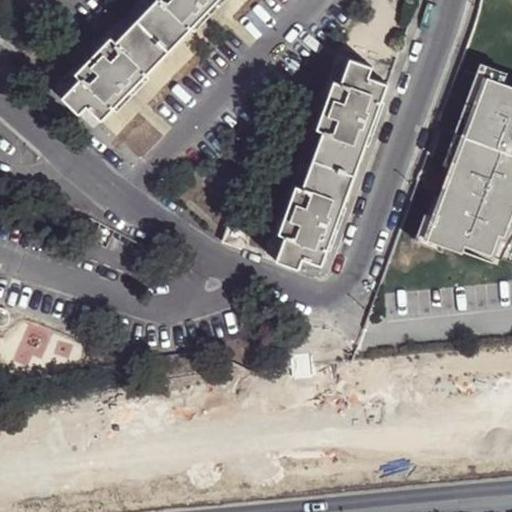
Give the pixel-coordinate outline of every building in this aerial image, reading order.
[(148,0),(149,1),(128,22),(165,57),(219,0),(148,0)] [(71,81),(52,100),(72,119),(80,112),(96,128),(165,57),(128,22),(109,44),(103,39),(67,76),(71,81)] [(372,66),(343,58),(334,83),(328,81),(309,133),(315,135),(306,162),(353,179),(387,85),(367,77),(372,66)] [(511,71),(482,61),(444,162),(454,165),(488,75),(511,83),(511,71)] [(511,83),(488,75),(454,165),(436,215),(427,237),(445,243),(463,250),(465,242),(491,252),(499,232),(504,234),(509,222),(511,213),(511,83)] [(269,265),(294,274),(298,264),(316,270),(353,179),(306,162),(295,190),(289,187),(270,238),(278,241),(269,265)] [(427,237),(436,215),(426,211),(415,238),(443,249),(445,243),(427,237)] [(499,232),(491,252),(501,256),(505,247),(511,235),(511,222),(509,222),(504,234),(499,232)] [(230,226),(224,242),(241,248),(247,233),(230,226)] [(7,313),(3,309),(0,309),(0,326),(1,327),(6,324),(9,319),(7,313)]
